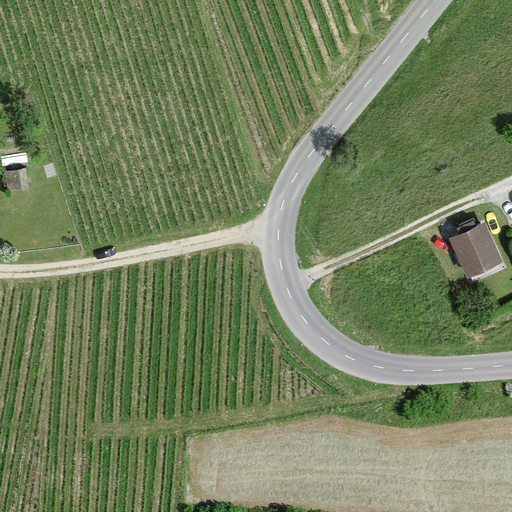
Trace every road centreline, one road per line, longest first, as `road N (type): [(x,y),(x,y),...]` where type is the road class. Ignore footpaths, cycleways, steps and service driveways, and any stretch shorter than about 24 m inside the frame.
road 1 (tertiary): [(432,0),(296,173),(283,199),(278,257),(299,313),(342,353),(407,369),(511,362)]
road 2 (track): [(277,228),(75,267),(0,272)]
